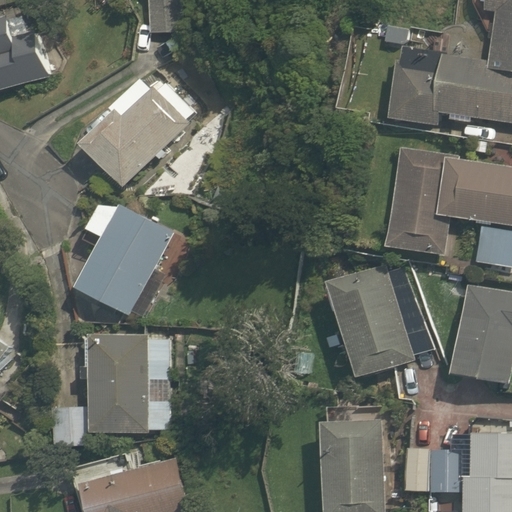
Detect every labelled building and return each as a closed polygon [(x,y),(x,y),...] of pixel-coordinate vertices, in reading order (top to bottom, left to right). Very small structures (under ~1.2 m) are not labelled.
[(189,0),(157,0),(158,34),(190,34),(189,0)] [(441,113),(511,123),(511,0),(487,0),(486,9),(498,11),(490,60),(444,54),(444,52),(405,46),(403,61),(398,61),(389,119),(439,126),(441,113)] [(46,33),(28,38),(21,17),(0,23),(0,96),(60,79),(46,33)] [(126,114),(94,145),(133,189),(164,157),(167,159),(173,154),(171,151),(198,124),(194,121),(202,113),(174,84),(167,91),(165,89),(163,91),(152,81),(122,110),(126,114)] [(453,217),(511,226),(511,167),(461,159),(462,155),(402,147),(387,247),(447,256),(453,217)] [(184,231),(135,204),(133,207),(115,204),(102,228),(116,237),(90,287),(139,316),(141,312),(150,317),(172,275),(163,269),(184,231)] [(511,230),(483,226),(477,262),(511,267),(511,230)] [(418,360),(388,265),(327,282),(358,377),(418,360)] [(511,291),(470,285),(452,375),(511,384),(511,291)] [(0,378),(25,346),(0,327),(0,378)] [(158,333),(101,333),(100,432),(156,433),(157,429),(174,429),(175,339),(158,339),(158,333)] [(95,406),(60,408),(62,446),(97,445),(95,406)] [(388,511),(384,418),(321,421),(325,511),(388,511)] [(511,511),(511,433),(472,433),(472,476),(465,476),(464,511),(511,511)] [(94,482),(101,511),(192,511),(199,510),(185,457),(94,482)]
